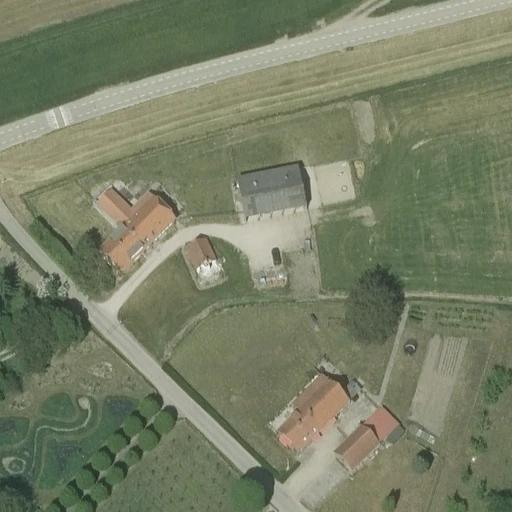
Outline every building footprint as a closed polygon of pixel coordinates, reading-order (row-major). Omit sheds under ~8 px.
[(245,223),(316,210),(309,167),(238,179),(245,223)] [(96,207),(117,229),(122,234),(98,257),(119,279),(174,225),(148,199),(132,215),(110,193),(96,207)] [(204,242),(185,251),(198,280),(218,271),(204,242)] [(299,417),(278,438),(297,458),(349,406),(322,380),(292,410),(299,417)] [(380,412),(334,458),(352,477),(398,431),(380,412)]
